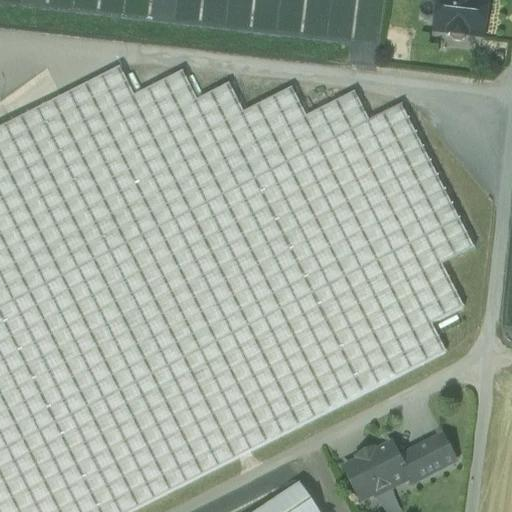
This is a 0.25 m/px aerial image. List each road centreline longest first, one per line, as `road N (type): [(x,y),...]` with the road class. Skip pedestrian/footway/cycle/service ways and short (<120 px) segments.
road 1 (track): [(463,511),(511,92)]
road 2 (track): [(511,348),(482,345),(159,511)]
